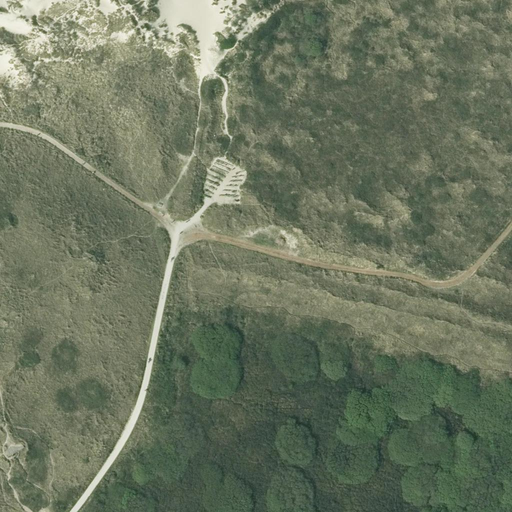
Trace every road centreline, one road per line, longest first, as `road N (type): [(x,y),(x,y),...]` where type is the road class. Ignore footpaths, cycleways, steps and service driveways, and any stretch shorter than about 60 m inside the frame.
road 1 (track): [(179,233),(440,284),(465,275),(511,222)]
road 2 (track): [(179,233),(49,137),(0,125)]
